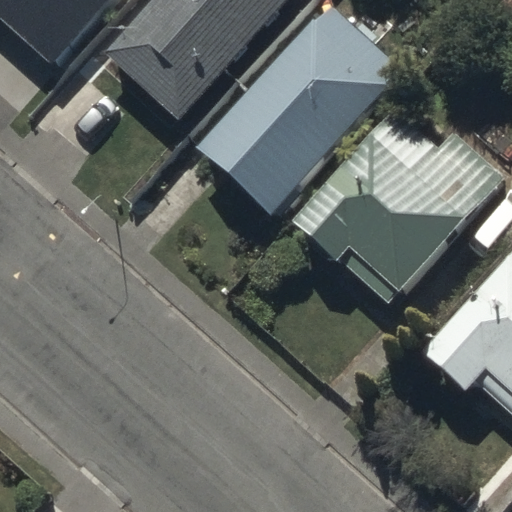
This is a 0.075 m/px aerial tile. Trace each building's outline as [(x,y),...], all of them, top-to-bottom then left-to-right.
[(113,0),(0,0),(0,20),(53,68),(113,0)] [(293,0),(158,0),(100,66),(176,133),(293,0)] [(511,0),(504,0),(483,22),(511,49),(511,0)] [(328,34),(193,185),(268,251),(403,100),(328,34)] [(389,335),(502,208),(452,164),(435,183),(392,144),(286,263),(329,301),(338,290),(389,335)] [(511,446),(511,287),(418,392),(465,433),(479,418),(511,446)]
